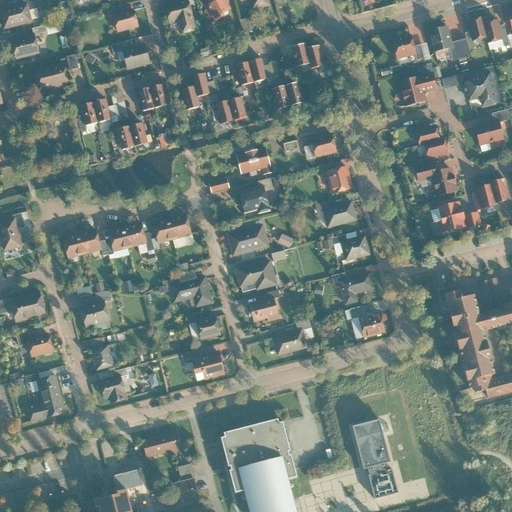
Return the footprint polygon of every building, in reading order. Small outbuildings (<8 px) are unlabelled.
[(22,0),(24,4),(28,3),(30,11),(39,9),(37,0),(22,0)] [(228,0),(227,0),(204,0),(199,3),(205,12),(204,12),(208,20),(211,19),(214,24),(223,19),(222,16),(230,11),(225,3),(228,0)] [(267,0),(238,0),(239,3),(248,1),(250,12),(270,7),(267,0)] [(186,1),(162,7),(167,26),(191,20),(186,1)] [(24,4),(0,10),(0,19),(3,31),(33,23),(30,11),(28,3),(24,4)] [(113,16),(123,13),(121,7),(108,10),(110,18),(113,17),(113,16)] [(118,35),(139,29),(135,10),(123,13),(113,16),(113,17),(118,35)] [(483,25),(482,18),(466,22),(471,43),(486,40),(483,25)] [(251,33),(248,20),(239,22),(243,35),(251,33)] [(496,22),(483,25),(486,40),(488,46),(501,43),(502,42),(498,28),(496,22)] [(32,30),(33,35),(34,35),(35,36),(47,33),(46,27),(32,30)] [(503,27),(498,28),(502,42),(501,43),(502,48),(509,47),(503,27)] [(451,45),(446,28),(428,33),(433,55),(449,51),(452,50),(451,45)] [(33,35),(11,41),(16,61),(40,55),(35,36),(34,35),(33,35)] [(414,48),(410,36),(390,40),(396,62),(415,57),(416,57),(414,48)] [(466,41),(451,45),(452,50),(449,51),(452,63),(471,58),(466,41)] [(123,51),(127,50),(125,44),(111,47),(113,55),(123,53),(123,51)] [(128,73),(151,66),(146,45),(127,50),(123,51),(123,53),(128,73)] [(305,51),(304,46),(290,49),(295,70),(309,67),(305,51)] [(420,47),(414,48),(416,57),(415,57),(416,62),(424,60),(420,47)] [(318,48),(305,51),(309,67),(310,71),(323,68),(318,48)] [(79,70),(75,56),(67,58),(70,72),(79,70)] [(260,61),(248,64),(253,85),(265,81),(260,61)] [(253,85),(248,64),(235,68),(240,88),(253,85)] [(64,65),(35,72),(40,93),(69,86),(64,65)] [(489,74),(463,81),(468,104),(480,101),(482,109),(498,105),(489,74)] [(398,83),(404,108),(426,104),(425,98),(427,94),(436,92),(432,75),(398,83)] [(191,79),(193,89),(196,100),(208,97),(203,76),(191,79)] [(445,88),(457,87),(456,76),(444,77),(445,88)] [(163,82),(150,85),(156,107),(168,104),(163,82)] [(156,107),(150,85),(137,88),(143,110),(156,107)] [(296,85),(284,88),(289,110),(303,106),(296,85)] [(289,110),(284,88),(271,92),(276,113),(289,110)] [(196,100),(193,89),(181,92),(186,113),(198,110),(196,100)] [(106,97),(94,100),(99,122),(112,118),(106,97)] [(99,122),(94,100),(81,103),(86,125),(99,122)] [(239,101),(227,103),(232,125),(245,122),(239,101)] [(232,125),(227,103),(214,107),(220,129),(232,125)] [(491,116),(493,124),(498,123),(499,124),(511,121),(509,111),(491,116)] [(142,121),(130,124),(136,145),(148,143),(142,121)] [(493,124),(475,129),(480,149),(504,143),(499,124),(498,123),(493,124)] [(136,145),(130,124),(118,127),(123,149),(136,145)] [(414,132),(425,130),(424,125),(408,128),(410,136),(415,134),(414,132)] [(423,147),(439,143),(436,127),(425,130),(414,132),(415,134),(418,148),(423,147)] [(337,152),(332,134),(310,139),(315,157),(337,152)] [(167,135),(160,137),(163,147),(169,145),(167,135)] [(296,139),(283,143),(285,151),(299,148),(296,139)] [(17,157),(12,141),(3,144),(5,152),(7,159),(17,157)] [(438,158),(448,156),(444,142),(439,143),(423,147),(426,158),(427,161),(438,158)] [(272,171),(264,145),(235,153),(240,174),(261,168),(263,174),(272,171)] [(439,162),(438,158),(427,161),(426,158),(419,159),(421,167),(439,162)] [(325,171),(334,168),(332,161),(319,165),(322,178),(327,177),(325,171)] [(353,188),(347,165),(334,168),(325,171),(327,177),(331,194),(353,188)] [(418,184),(430,181),(429,176),(435,174),(433,165),(414,170),(418,184)] [(457,195),(450,170),(435,174),(429,176),(430,181),(436,201),(457,195)] [(227,188),(225,177),(208,181),(211,192),(227,188)] [(256,181),(258,186),(263,185),(265,190),(273,189),(270,177),(256,181)] [(510,203),(504,181),(490,185),(490,187),(496,207),(510,203)] [(258,186),(239,191),(244,213),(256,210),(257,214),(270,210),(265,190),(263,185),(258,186)] [(496,207),(490,187),(477,191),(481,212),(496,209),(496,207)] [(330,205),(322,207),(322,209),(327,228),(357,220),(352,199),(330,205)] [(322,207),(330,205),(328,201),(315,204),(316,211),(322,209),(322,207)] [(459,205),(437,210),(443,236),(465,230),(459,205)] [(13,214),(14,217),(15,216),(18,227),(25,226),(21,212),(13,214)] [(186,213),(169,217),(175,239),(192,235),(186,213)] [(481,228),(477,214),(464,218),(467,231),(481,228)] [(18,227),(15,216),(14,217),(0,220),(0,237),(4,251),(23,246),(18,227)] [(175,239),(169,217),(153,221),(158,237),(159,243),(175,239)] [(146,243),(144,234),(141,221),(123,226),(129,248),(146,243)] [(265,225),(229,234),(234,255),(271,246),(265,225)] [(129,248),(123,226),(108,230),(112,243),(114,252),(129,248)] [(97,227),(80,232),(86,254),(102,250),(100,241),(97,227)] [(86,254),(80,232),(63,236),(69,258),(86,254)] [(152,239),(150,232),(144,234),(146,243),(148,251),(155,249),(152,239)] [(291,247),(295,239),(284,233),(280,242),(291,247)] [(340,240),(346,239),(345,234),(332,238),(334,244),(340,242),(340,240)] [(345,261),(370,254),(365,234),(346,239),(340,240),(340,242),(345,261)] [(158,237),(152,239),(155,249),(160,247),(159,243),(158,237)] [(106,244),(105,240),(100,241),(102,250),(103,255),(109,254),(106,244)] [(114,252),(112,243),(106,244),(109,254),(109,255),(115,253),(114,252)] [(286,258),(285,251),(272,253),(274,261),(286,258)] [(277,285),(271,259),(235,269),(240,288),(255,284),(257,289),(277,285)] [(183,271),(191,268),(189,262),(181,265),(183,271)] [(355,293),(375,289),(370,271),(346,277),(338,280),(340,287),(345,305),(358,302),(355,293)] [(338,280),(346,277),(345,272),(331,276),(335,288),(340,287),(338,280)] [(167,288),(170,287),(170,285),(181,282),(179,274),(166,281),(167,288)] [(196,307),(214,303),(208,276),(181,282),(170,285),(170,287),(174,303),(194,298),(196,307)] [(511,301),(504,304),(497,278),(480,282),(488,311),(480,312),(475,293),(464,295),(461,288),(445,292),(470,388),(475,387),(476,393),(486,390),(489,399),(511,392),(511,374),(493,379),(493,374),(496,374),(486,329),(511,322),(511,301)] [(128,293),(135,290),(131,280),(124,283),(128,293)] [(79,297),(94,294),(92,286),(78,290),(79,297)] [(264,293),(265,299),(273,297),(274,298),(279,297),(278,290),(264,293)] [(16,322),(47,314),(41,291),(10,298),(13,311),(16,322)] [(265,299),(249,303),(253,322),(267,319),(268,321),(279,319),(274,298),(273,297),(265,299)] [(0,314),(13,311),(10,298),(0,300),(0,314)] [(86,327),(110,321),(105,300),(81,306),(86,327)] [(359,318),(364,317),(361,306),(350,309),(353,319),(359,318)] [(197,321),(205,319),(203,311),(189,314),(191,324),(197,322),(197,321)] [(363,338),(386,333),(380,313),(364,317),(359,318),(363,338)] [(202,340),(221,335),(220,331),(222,329),(219,319),(217,318),(216,316),(205,319),(197,321),(197,322),(202,340)] [(295,323),(297,329),(302,328),(302,330),(311,327),(309,319),(295,323)] [(277,356),(308,348),(302,330),(302,328),(297,329),(272,336),(277,356)] [(27,338),(31,337),(30,331),(16,334),(19,346),(29,344),(27,338)] [(32,357),(54,352),(49,332),(31,337),(27,338),(29,344),(32,357)] [(101,338),(90,340),(92,346),(102,344),(101,338)] [(110,344),(91,349),(97,370),(115,366),(110,344)] [(192,358),(202,355),(200,349),(184,353),(186,364),(193,362),(192,358)] [(198,382),(226,374),(220,350),(202,355),(192,358),(193,362),(198,382)] [(112,372),(113,377),(121,375),(122,376),(128,375),(126,368),(112,372)] [(156,373),(149,375),(151,384),(158,382),(156,373)] [(36,379),(40,378),(38,374),(25,377),(27,383),(36,381),(36,379)] [(27,407),(31,422),(67,413),(57,374),(40,378),(36,379),(36,381),(42,403),(27,407)] [(113,377),(100,380),(105,399),(109,398),(111,404),(128,399),(122,376),(121,375),(113,377)] [(225,437),(222,438),(227,459),(229,466),(231,466),(231,470),(230,470),(236,493),(245,491),(250,510),(250,511),(298,511),(297,508),(289,479),(299,477),(296,468),(292,454),(290,454),(289,450),(291,450),(283,420),(280,421),(279,418),(224,433),(225,437)] [(380,420),(352,427),(363,470),(367,469),(374,498),(398,492),(392,470),(389,471),(387,462),(390,462),(380,420)] [(177,431),(142,440),(147,458),(171,452),(172,453),(182,450),(177,431)] [(178,494),(199,489),(192,464),(178,467),(182,481),(175,483),(178,494)] [(203,511),(201,505),(185,509),(185,511),(135,511),(129,489),(120,491),(121,494),(108,497),(95,500),(95,501),(83,504),(85,511),(203,511)]
